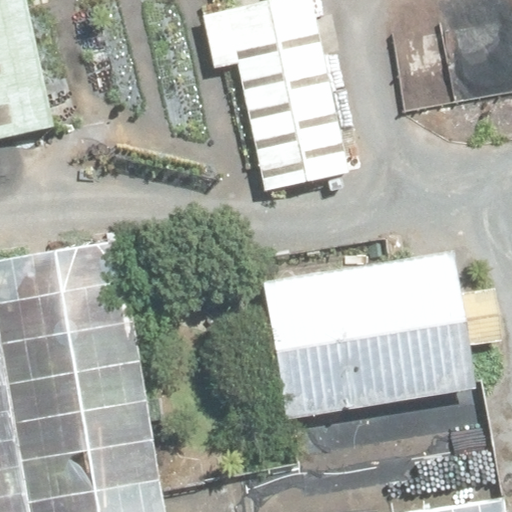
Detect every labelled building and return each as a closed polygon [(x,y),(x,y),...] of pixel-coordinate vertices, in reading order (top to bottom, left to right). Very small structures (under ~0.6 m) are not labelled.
[(15,0),(0,0),(0,141),(46,131),(15,0)] [(340,173),(298,0),(258,0),(189,17),(202,71),(227,65),(258,193),(340,173)] [(391,57),(403,117),(459,105),(447,46),(391,57)] [(160,511),(115,238),(0,257),(0,413),(16,511),(160,511)] [(485,291),(442,297),(437,252),(243,277),(261,415),(455,389),(449,346),(491,341),(485,291)] [(0,511),(16,511),(0,413),(0,511)] [(501,511),(499,497),(406,511),(501,511)]
